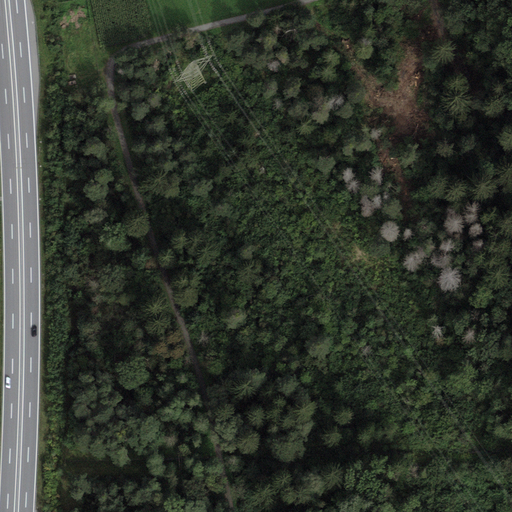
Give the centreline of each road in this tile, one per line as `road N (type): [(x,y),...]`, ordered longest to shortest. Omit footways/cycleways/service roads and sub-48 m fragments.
road 1 (track): [(231,511),(196,358),(129,157),(110,65),(118,53),(311,0)]
road 2 (trunk): [(25,511),(31,276),(16,0)]
road 3 (trunk): [(0,26),(12,275),(6,511)]
